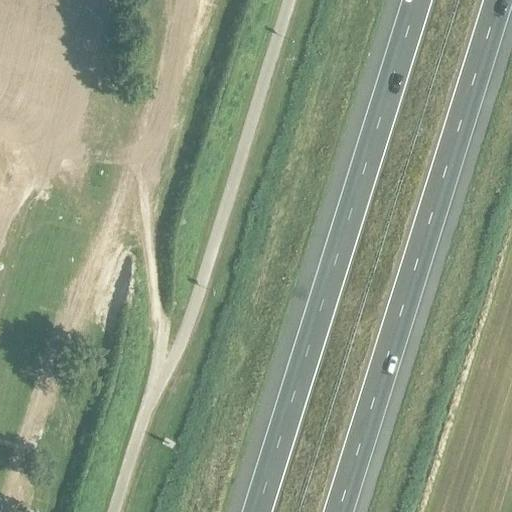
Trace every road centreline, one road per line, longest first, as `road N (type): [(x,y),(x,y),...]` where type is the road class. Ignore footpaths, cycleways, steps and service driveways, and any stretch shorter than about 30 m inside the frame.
road 1 (motorway): [(415,0),(252,511)]
road 2 (motorway): [(342,511),(502,0)]
